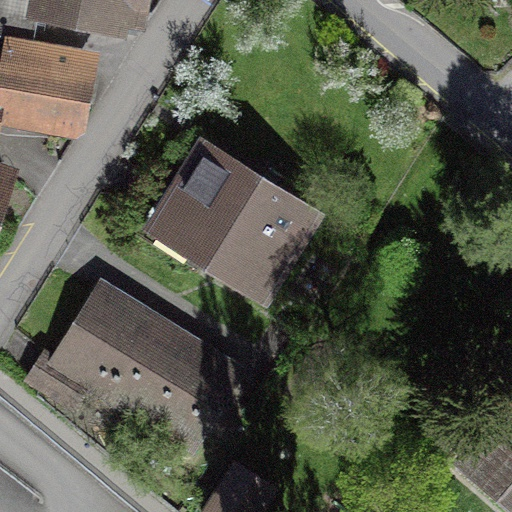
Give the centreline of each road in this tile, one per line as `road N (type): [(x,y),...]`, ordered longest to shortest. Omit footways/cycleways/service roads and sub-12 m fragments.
road 1 (residential): [(0,303),(196,0)]
road 2 (residential): [(511,139),(350,0)]
